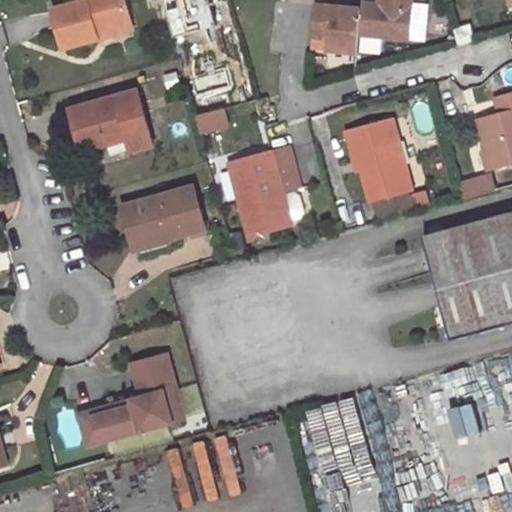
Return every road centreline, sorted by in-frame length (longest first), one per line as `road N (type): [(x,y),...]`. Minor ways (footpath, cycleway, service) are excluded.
road 1 (unknown): [(511,346),(397,362),(216,328)]
road 2 (residential): [(295,0),(288,102),(463,54)]
road 3 (residential): [(0,85),(63,309)]
